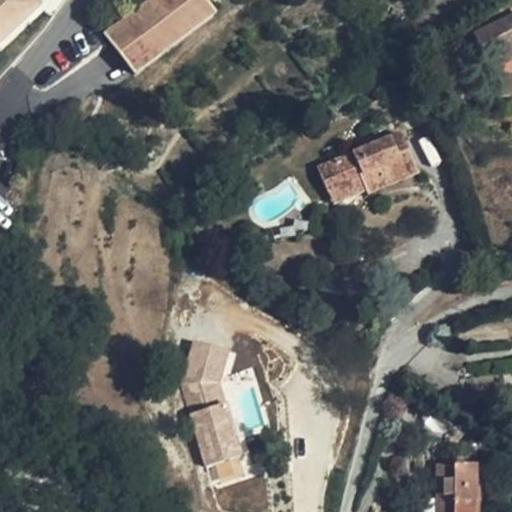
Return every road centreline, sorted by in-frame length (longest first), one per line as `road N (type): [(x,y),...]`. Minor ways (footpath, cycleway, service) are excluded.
road 1 (residential): [(341,511),(385,368),(402,343),(434,318),(511,287)]
road 2 (residential): [(78,0),(7,102),(0,142)]
